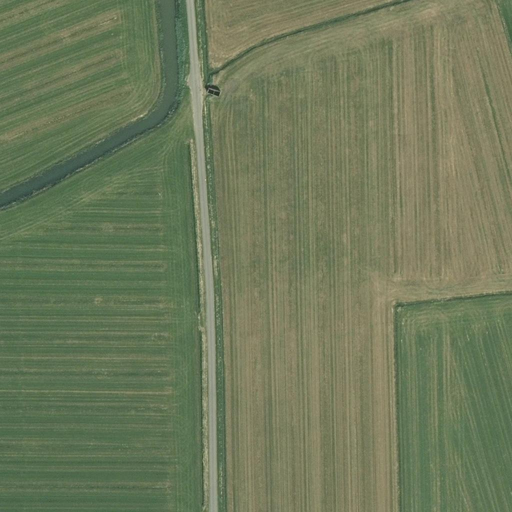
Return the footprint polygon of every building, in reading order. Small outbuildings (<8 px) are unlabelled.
[(304,66),(361,63),(361,61),(380,60),(379,31),(302,35),(304,66)] [(379,61),(364,61),(366,112),(381,111),(379,61)] [(234,77),(236,117),(289,114),(288,95),(336,93),(335,71),(234,77)] [(289,129),(303,129),(303,114),(289,114),(289,129)] [(364,126),(238,133),(240,168),(311,164),(312,183),(370,179),(368,139),(365,139),(364,126)] [(374,164),(374,174),(383,174),(383,164),(374,164)] [(328,215),(371,215),(372,199),(328,199),(328,215)] [(273,206),(243,207),(243,223),(273,222),(273,206)] [(374,230),(245,236),(247,276),(376,269),(374,230)] [(387,315),(385,277),(306,281),(308,319),(387,315)] [(242,292),(242,312),(257,312),(257,320),(270,320),(270,292),(242,292)]
